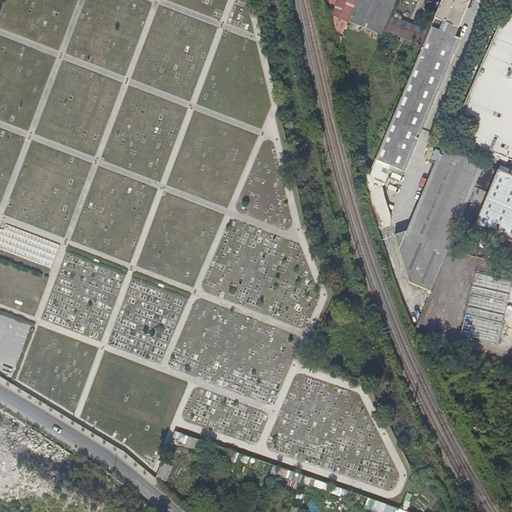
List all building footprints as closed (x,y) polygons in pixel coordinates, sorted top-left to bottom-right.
[(345,20),(353,0),(328,0),(331,14),(345,20)] [(393,0),(355,0),(347,20),(380,34),(393,0)] [(469,0),(468,0),(441,0),(429,30),(425,38),(422,46),(373,162),(384,167),(397,172),(398,168),(403,170),(459,39),(454,37),(469,0)] [(464,141),(468,143),(506,160),(511,162),(511,14),(506,12),(458,122),(470,128),(464,141)] [(386,21),(425,38),(429,30),(389,13),(386,21)] [(425,38),(386,21),(383,29),(422,46),(425,38)] [(506,160),(468,143),(466,148),(504,164),(506,160)] [(408,286),(429,293),(430,290),(447,250),(457,227),(483,165),(441,148),(405,231),(392,236),(408,286)] [(373,162),(364,183),(369,205),(378,231),(389,227),(375,183),(377,182),(384,167),(373,162)] [(493,168),(483,165),(457,227),(466,230),(468,224),(511,242),(511,175),(497,169),(487,193),(484,192),(493,168)] [(460,335),(498,343),(511,284),(511,280),(475,272),(460,335)] [(202,451),(205,443),(194,439),(191,447),(202,451)] [(229,460),(238,463),(241,455),(232,452),(229,460)] [(252,467),(254,460),(243,456),(241,460),(244,461),(244,464),(252,467)] [(270,472),(272,466),(262,462),(260,469),(270,472)] [(164,463),(159,477),(167,480),(172,467),(164,463)] [(419,487),(423,477),(413,473),(410,483),(419,487)] [(301,483),(322,489),(324,484),(303,477),(301,483)] [(419,487),(410,483),(407,489),(417,493),(419,487)] [(341,505),(343,499),(334,495),(332,501),(341,505)]
